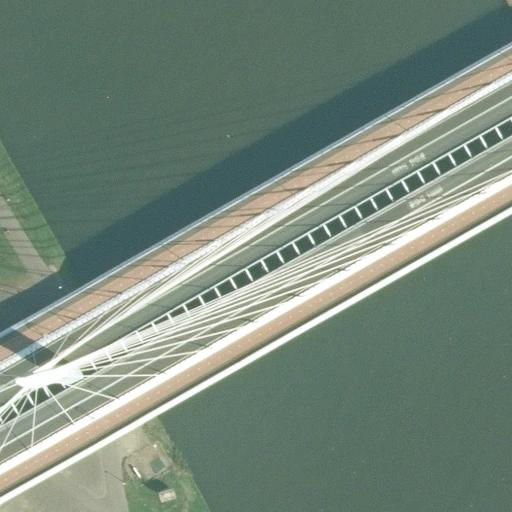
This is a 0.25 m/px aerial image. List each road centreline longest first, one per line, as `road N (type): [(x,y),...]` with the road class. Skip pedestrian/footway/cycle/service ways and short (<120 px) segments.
road 1 (tertiary): [(511,100),(0,391)]
road 2 (tertiary): [(0,451),(511,162)]
road 3 (unclassified): [(119,511),(109,384),(35,270)]
road 4 (unclassified): [(0,431),(99,511)]
